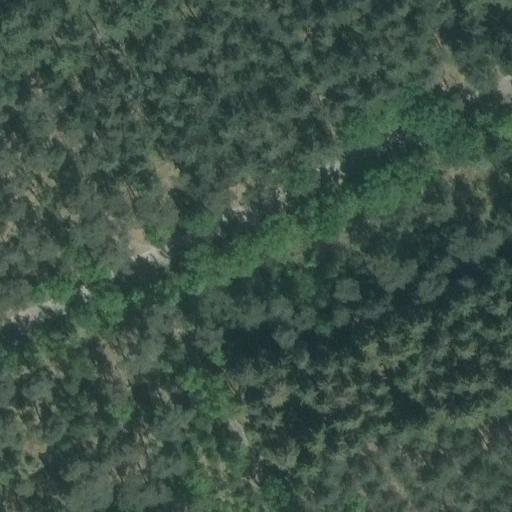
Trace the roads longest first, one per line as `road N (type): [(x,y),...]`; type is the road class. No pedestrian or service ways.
road 1 (track): [(511,84),(0,332)]
road 2 (track): [(268,511),(0,43)]
